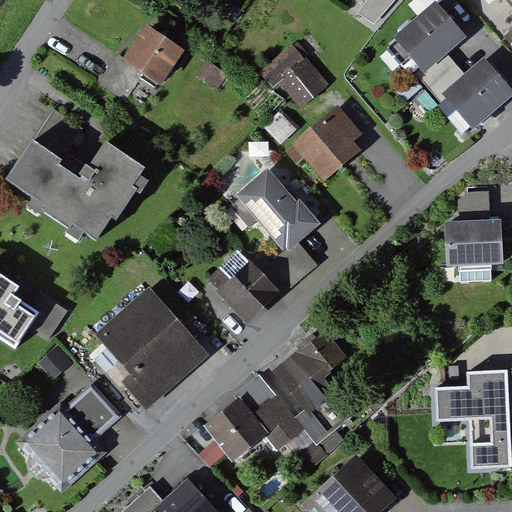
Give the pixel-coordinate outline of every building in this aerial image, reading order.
[(391,0),(375,0),(365,14),(370,18),(391,0)] [(473,36),(443,4),(404,39),(434,72),(473,36)] [(193,52),(156,27),(133,60),(170,85),(193,52)] [(298,42),(263,68),(296,111),(330,85),(298,42)] [(511,93),(511,82),(490,60),(455,93),(482,122),(511,93)] [(373,141),(344,108),(297,149),(326,182),(373,141)] [(282,113),(267,127),(282,144),(298,129),(282,113)] [(89,180),(45,144),(16,180),(97,244),(152,175),(116,146),(89,180)] [(324,224),(274,166),(240,195),(290,253),(324,224)] [(474,221),(446,224),(449,268),(508,264),(503,189),(471,192),(474,221)] [(279,294),(245,256),(213,286),(246,323),(279,294)] [(0,313),(16,287),(0,276),(0,313)] [(215,353),(152,287),(103,334),(141,373),(131,382),(157,409),(215,353)] [(354,353),(332,332),(288,377),(328,416),(345,398),(327,380),(354,353)] [(511,372),(474,376),(475,391),(448,393),(451,424),(477,421),(481,468),(511,465),(511,372)] [(125,413),(97,387),(75,410),(68,404),(30,444),(77,488),(112,451),(100,440),(125,413)] [(266,418),(247,399),(216,432),(246,460),(268,437),(295,463),(322,435),(284,399),(266,418)] [(384,511),(401,495),(360,455),(314,502),(324,511),(384,511)] [(169,506),(151,489),(127,511),(218,511),(190,484),(169,506)]
